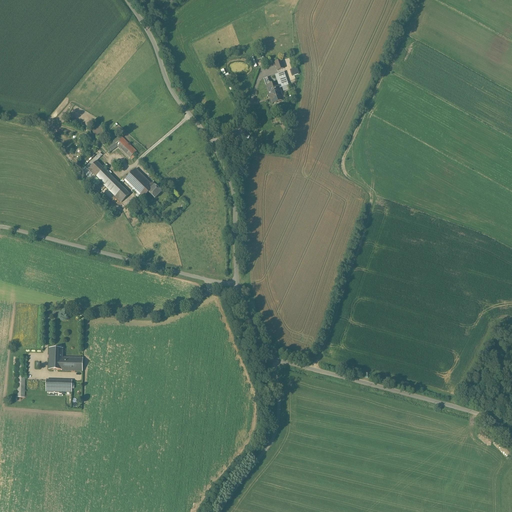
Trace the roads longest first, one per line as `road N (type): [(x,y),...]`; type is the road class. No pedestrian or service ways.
road 1 (track): [(419,0),(343,159),(345,173),(371,195),(310,368)]
road 2 (unclassified): [(237,284),(232,176),(169,87),(151,32),(129,0)]
road 3 (unclassified): [(269,355),(483,415),(511,440)]
road 4 (unclassified): [(0,226),(237,284)]
road 5 (unclassified): [(219,511),(275,432),(269,355)]
road 6 (track): [(0,110),(77,131),(110,156)]
